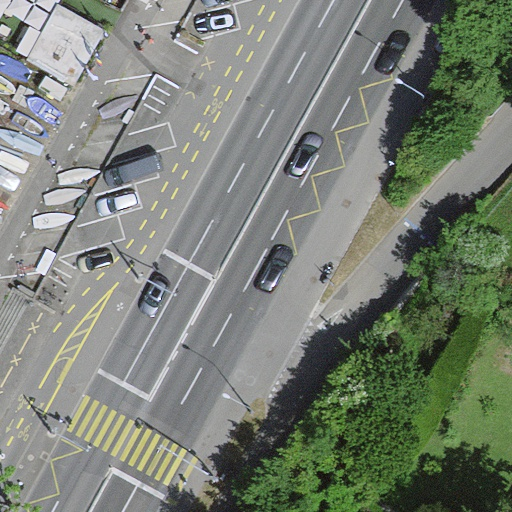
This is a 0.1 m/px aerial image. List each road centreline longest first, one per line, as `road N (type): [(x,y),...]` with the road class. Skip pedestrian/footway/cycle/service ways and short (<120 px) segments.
road 1 (primary): [(337,0),(145,350)]
road 2 (primary): [(220,348),(410,0)]
road 3 (residential): [(511,135),(347,324),(319,345),(265,361),(220,348)]
road 4 (primary): [(133,511),(220,348)]
road 5 (primary): [(145,350),(57,511)]
